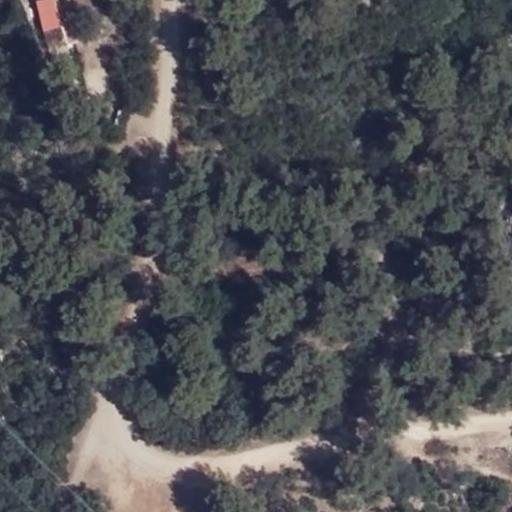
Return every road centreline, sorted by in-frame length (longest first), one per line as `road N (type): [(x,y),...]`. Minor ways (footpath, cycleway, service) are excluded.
road 1 (track): [(177,0),(165,215),(123,392),(131,433),(159,469),(430,439),(511,420)]
road 2 (track): [(123,392),(98,417),(62,511)]
